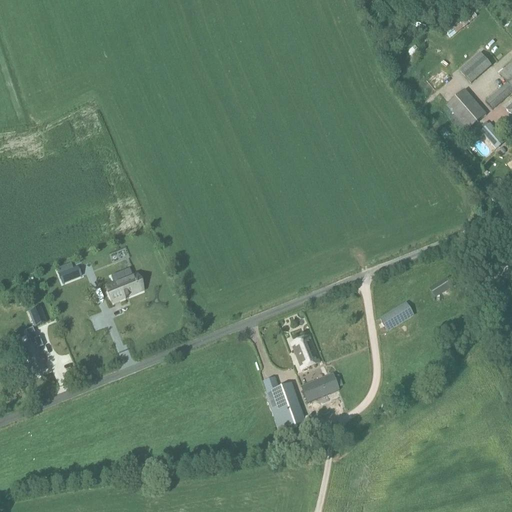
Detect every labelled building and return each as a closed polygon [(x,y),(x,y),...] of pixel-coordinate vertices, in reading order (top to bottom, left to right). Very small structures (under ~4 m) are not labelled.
[(469,13),(442,33),(446,38),(473,18),(469,13)] [(453,48),(467,38),(464,33),(449,43),(453,48)] [(431,46),(424,38),(408,51),(416,59),(431,46)] [(480,53),(460,71),(471,84),(492,67),(480,53)] [(511,63),(499,74),(507,83),(485,102),(493,110),(511,93),(511,63)] [(487,115),(465,90),(446,107),(464,127),(459,131),(463,135),(467,131),(468,132),(487,115)] [(490,124),(480,132),(496,150),(505,142),(490,124)] [(72,281),(68,272),(59,275),(62,285),(72,281)] [(114,285),(106,288),(112,304),(134,296),(139,294),(136,287),(137,286),(136,284),(135,284),(132,277),(128,279),(125,272),(111,277),(114,285)] [(447,278),(430,289),(436,298),(454,288),(447,278)] [(50,306),(62,324),(80,312),(69,294),(50,306)] [(406,304),(379,320),(385,329),(387,332),(413,316),(411,313),(406,304)] [(46,324),(40,309),(29,313),(35,328),(46,324)] [(77,335),(61,341),(64,348),(80,343),(77,335)] [(36,346),(19,353),(29,377),(46,369),(38,349),(43,347),(39,338),(37,339),(34,340),(36,346)] [(318,364),(308,338),(291,345),(302,371),(318,364)] [(338,377),(334,379),(332,376),(319,381),(321,384),(302,392),(307,404),(339,392),(338,389),(342,387),(338,377)] [(306,428),(291,384),(270,392),(286,435),(306,428)]
